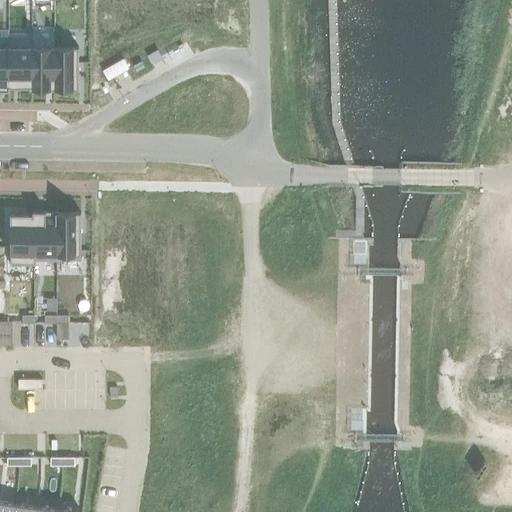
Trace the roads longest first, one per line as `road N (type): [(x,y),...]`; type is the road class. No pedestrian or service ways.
road 1 (tertiary): [(511,331),(485,356),(309,359),(262,297),(252,268),(255,164)]
road 2 (tertiary): [(0,146),(207,151),(255,164)]
road 3 (tertiary): [(255,164),(284,177),(472,178)]
road 4 (residential): [(255,164),(254,0)]
